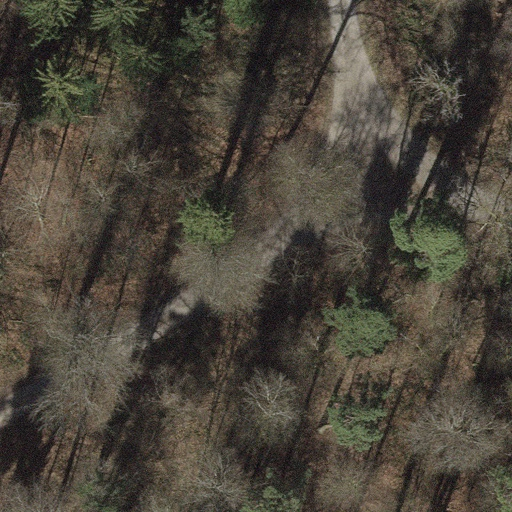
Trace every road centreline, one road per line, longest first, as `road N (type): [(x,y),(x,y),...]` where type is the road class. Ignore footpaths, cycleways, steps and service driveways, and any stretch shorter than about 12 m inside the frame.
road 1 (track): [(403,162),(0,414)]
road 2 (track): [(342,0),(347,71),(403,162)]
road 3 (track): [(403,162),(511,224)]
